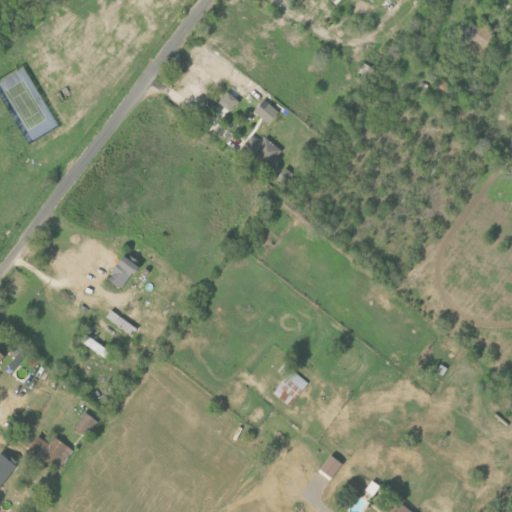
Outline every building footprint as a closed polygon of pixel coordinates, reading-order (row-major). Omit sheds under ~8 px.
[(469,42),(481,54),(493,43),(469,18),(457,29),(469,42)] [(435,89),(451,97),(456,87),(440,79),(435,89)] [(220,103),(231,113),(241,102),(229,92),(220,103)] [(271,172),(283,149),(265,139),(264,142),(249,134),(238,154),(271,172)] [(142,268),(127,256),(109,279),(124,290),(142,268)] [(108,359),(113,351),(86,334),(81,342),(108,359)] [(0,365),(9,356),(0,348),(0,365)] [(286,377),(274,393),(291,406),(309,382),(285,363),(279,371),(286,377)] [(100,422),(88,411),(75,426),(88,437),(100,422)] [(31,448),(62,468),(75,448),(56,437),(52,444),(39,435),(31,448)] [(0,455),(0,488),(19,465),(3,452),(0,455)] [(397,511),(391,511),(390,511),(388,511),(415,511),(403,503),(397,511)]
